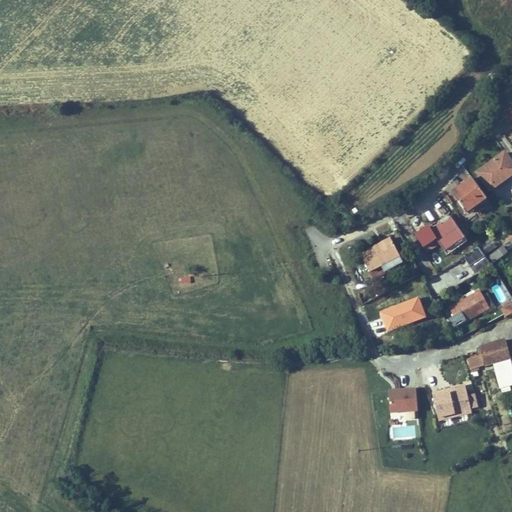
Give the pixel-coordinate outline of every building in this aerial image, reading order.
[(511,0),(484,0),(511,14),(511,0)] [(511,120),(511,106),(502,118),(509,124),(511,120)] [(511,178),(511,162),(505,153),(477,173),(491,191),(503,182),(503,181),(509,176),(511,179),(511,178)] [(467,213),(487,198),(473,179),(452,193),(467,213)] [(452,219),(449,214),(438,222),(440,224),(441,224),(442,226),(452,219)] [(416,235),(424,248),(437,239),(445,251),(465,237),(452,219),(442,226),(441,224),(440,224),(431,230),(428,226),(416,235)] [(447,255),(467,241),(465,237),(445,251),(447,255)] [(400,257),(391,238),(360,254),(370,272),(371,272),(379,267),(385,265),(400,257)] [(485,256),(498,247),(491,238),(479,247),(485,256)] [(491,264),(508,252),(504,246),(487,258),(491,264)] [(403,262),(400,257),(385,265),(388,270),(403,262)] [(506,270),(502,263),(498,266),(501,273),(506,270)] [(481,282),(497,273),(491,264),(476,274),(481,282)] [(383,275),(379,267),(371,272),(374,279),(383,275)] [(489,283),(502,307),(511,301),(511,298),(501,277),(489,283)] [(457,300),(458,303),(480,291),(478,288),(457,300)] [(458,303),(449,308),(454,316),(450,319),(455,328),(490,308),(480,291),(458,303)] [(511,310),(511,308),(510,305),(503,310),(505,315),(511,310)] [(511,359),(505,340),(480,347),(482,355),(485,366),(511,359)] [(485,366),(482,355),(477,357),(480,368),(485,366)] [(480,368),(477,357),(469,359),(472,370),(480,368)] [(472,410),(466,386),(457,388),(458,392),(448,394),(447,390),(433,394),(439,418),(472,410)] [(418,411),(417,390),(389,392),(391,414),(418,411)] [(469,395),(473,409),(479,408),(475,394),(469,395)] [(440,421),(472,413),(472,410),(439,418),(440,421)]
